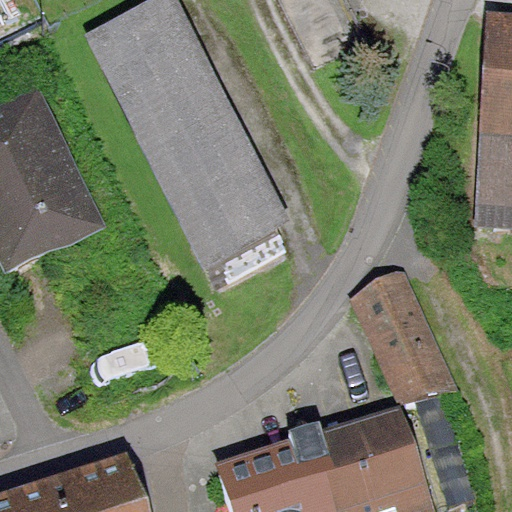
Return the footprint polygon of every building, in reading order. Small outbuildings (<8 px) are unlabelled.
[(172,11),(90,53),(213,287),(294,244),(172,11)] [(511,47),(494,46),(478,238),(511,240),(511,47)] [(38,104),(0,123),(0,271),(11,292),(110,241),(38,104)] [(405,274),(352,301),(402,400),(466,389),(405,274)] [(303,436),(217,461),(232,511),(435,511),(405,413),(325,437),(322,430),(303,436)] [(145,511),(129,458),(0,498),(0,511),(145,511)]
